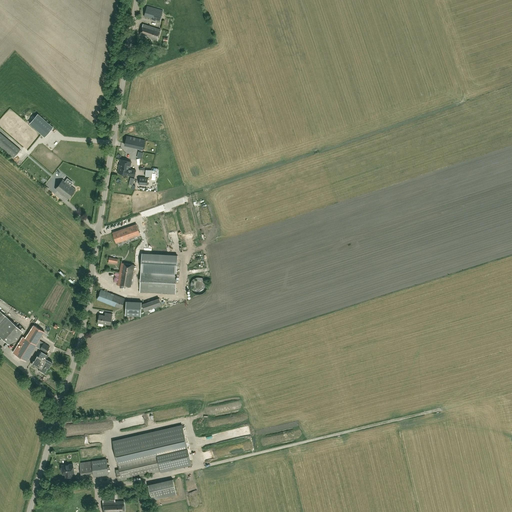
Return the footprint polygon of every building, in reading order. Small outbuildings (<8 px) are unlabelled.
[(163,21),(165,13),(162,12),(163,10),(147,6),(144,16),(160,21),(160,20),(163,21)] [(157,40),(161,30),(143,24),(140,35),(157,40)] [(45,136),(53,127),(38,114),(29,123),(45,136)] [(0,145),(14,157),(21,150),(0,132),(0,145)] [(143,149),(145,140),(126,136),(125,144),(143,149)] [(49,155),(57,162),(64,154),(56,147),(49,155)] [(119,167),(126,169),(126,167),(129,168),(131,161),(120,159),(119,167)] [(129,168),(126,167),(126,169),(119,167),(118,172),(121,173),(134,176),(136,170),(129,169),(129,168)] [(147,185),(148,177),(139,177),(139,184),(147,185)] [(68,199),(75,189),(63,179),(55,189),(68,199)] [(116,242),(140,234),(136,224),(113,232),(116,242)] [(142,252),(141,268),(139,292),(175,294),(177,270),(177,255),(142,252)] [(130,287),(134,265),(121,263),(117,285),(130,287)] [(121,308),(125,299),(101,289),(97,299),(121,308)] [(161,298),(142,304),(144,311),(163,305),(161,298)] [(125,312),(140,312),(140,303),(125,303),(125,312)] [(21,329),(0,310),(0,335),(10,344),(15,337),(17,338),(25,330),(23,328),(21,329)] [(110,324),(112,314),(105,313),(105,315),(99,314),(98,322),(110,324)] [(36,346),(39,340),(44,332),(37,327),(28,340),(25,338),(20,347),(17,346),(13,352),(26,360),(35,346),(36,346)] [(39,340),(36,346),(46,352),(50,346),(39,340)] [(48,367),(49,368),(52,362),(46,358),(48,355),(41,351),(38,354),(35,359),(39,361),(38,361),(48,367)] [(35,359),(32,364),(38,368),(39,369),(39,370),(42,372),(43,372),(43,371),(45,372),(48,367),(38,361),(39,361),(35,359)] [(191,464),(182,425),(113,441),(119,469),(116,470),(118,480),(191,464)] [(107,459),(79,463),(81,474),(93,473),(94,476),(109,474),(107,459)] [(73,464),(61,465),(63,474),(65,474),(66,478),(72,477),(71,473),(74,472),(73,464)] [(153,499),(176,494),(173,481),(150,487),(153,499)] [(115,501),(115,495),(103,496),(103,511),(124,511),(124,501),(115,501)]
